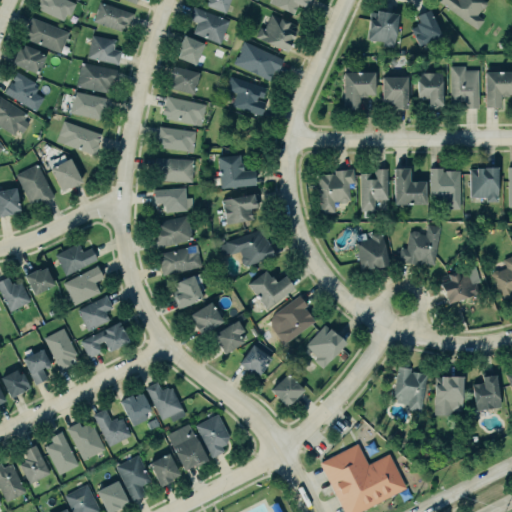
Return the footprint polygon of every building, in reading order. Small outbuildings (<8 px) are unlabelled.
[(40,6),(37,5),(39,1),(36,0),(68,0),(75,3),(69,14),(65,13),(62,20),(38,9),(40,6)] [(230,0),(225,13),(204,5),(205,0),(230,0)] [(268,2),(268,0),(309,0),(307,7),(298,3),(293,13),(268,2)] [(439,1),(439,0),(484,0),(486,1),(486,4),(483,8),(481,8),(476,14),(483,20),(476,28),(439,1)] [(99,2),(92,20),(121,30),(122,27),(124,28),(125,24),(128,25),(133,13),(99,2)] [(197,22),(188,18),(193,6),(229,20),(219,44),(192,33),(197,22)] [(370,11),(366,39),(383,41),(382,45),(394,47),(398,13),(383,11),(383,10),(377,9),(377,12),(370,11)] [(430,9),(442,35),(419,46),(410,28),(416,25),(415,23),(419,21),(416,15),(430,9)] [(259,26),(254,37),(287,52),(293,39),(292,38),(295,31),(293,31),(296,25),(289,22),(270,13),(263,28),(259,26)] [(68,31),(60,52),(22,36),(31,16),(68,31)] [(91,34),(86,57),(118,64),(120,50),(113,49),(115,39),(91,34)] [(184,35),(177,50),(180,51),(177,57),(195,65),(204,43),(184,35)] [(242,40),(231,63),(268,80),(273,70),(277,72),(283,59),(242,40)] [(12,63),(18,47),(22,48),(23,44),(39,50),(38,52),(45,55),(38,74),(12,63)] [(80,62),(75,86),(107,93),(109,85),(110,86),(111,81),(114,82),(116,70),(80,62)] [(449,65),(450,103),(456,103),(456,108),(478,108),(477,69),(464,70),(464,65),(449,65)] [(173,66),(170,78),(172,79),(169,88),(193,94),(199,72),(173,66)] [(3,92),(10,81),(12,82),(13,81),(11,79),(15,71),(34,82),(32,85),(37,88),(34,92),(42,97),(34,111),(3,92)] [(442,71),(443,104),(436,104),(436,105),(429,105),(429,99),(417,99),(417,72),(442,71)] [(344,72),(344,109),(359,109),(359,96),(366,96),(366,94),(374,94),(374,72),(344,72)] [(511,72),(485,72),(485,107),(501,107),(500,96),(508,96),(508,94),(511,94),(511,72)] [(235,92),(231,106),(261,115),(265,102),(256,99),(257,96),(263,98),(266,88),(230,76),(225,89),(235,92)] [(382,76),(382,103),(389,103),(389,104),(393,104),(393,109),(407,109),(407,77),(382,76)] [(72,91),(68,113),(101,119),(103,110),(107,111),(110,98),(72,91)] [(165,114),(161,114),(163,106),(164,106),(166,96),(205,104),(200,126),(164,118),(165,114)] [(0,97),(0,126),(13,135),(16,130),(21,133),(28,123),(22,119),(26,114),(0,97)] [(57,136),(63,120),(100,134),(96,144),(98,144),(94,155),(61,143),(63,138),(57,136)] [(158,125),(156,136),(162,137),(161,147),(192,151),(195,131),(158,125)] [(216,156),(219,188),(256,185),(254,169),(243,170),(242,163),(240,163),(239,154),(216,156)] [(52,159),(55,165),(69,157),(82,181),(69,188),(68,187),(61,190),(47,162),(52,159)] [(192,159),(191,182),(159,180),(160,168),(155,167),(156,157),(192,159)] [(15,174),(29,204),(34,201),(35,203),(43,199),(44,201),(53,197),(37,163),(15,174)] [(498,167),(498,201),(486,201),(485,197),(469,197),(469,168),(477,168),(477,167),(498,167)] [(348,183),(349,200),(347,200),(346,202),(341,203),(339,201),(333,201),(334,212),(321,213),(317,174),(331,173),(331,175),(334,174),(334,170),(353,168),(354,183),(348,183)] [(387,168),(387,199),(374,199),(374,211),(360,211),(360,173),(370,173),(370,174),(373,174),(373,168),(387,168)] [(410,168),(410,181),(426,181),(426,204),(394,204),(394,168),(410,168)] [(429,168),(442,168),(442,172),(444,172),(444,170),(459,170),(459,209),(446,209),(446,197),(429,197),(429,168)] [(0,189),(0,215),(11,214),(11,212),(20,210),(16,187),(0,189)] [(162,202),(162,205),(164,205),(165,212),(186,210),(184,187),(153,190),(154,203),(162,202)] [(221,200),(225,224),(252,219),(250,209),(257,207),(256,199),(254,199),(253,193),(221,200)] [(156,235),(153,236),(156,248),(191,240),(186,216),(158,222),(160,229),(155,231),(156,235)] [(439,226),(433,263),(416,261),(416,264),(398,261),(400,248),(405,249),(408,231),(411,232),(413,230),(418,231),(419,234),(425,235),(427,224),(439,226)] [(269,242),(273,241),(278,253),(244,266),(241,264),(239,259),(240,256),(238,251),(228,255),(221,253),(219,248),(223,242),(261,227),(263,233),(264,233),(266,238),(267,238),(269,242)] [(382,231),(389,265),(374,268),(374,267),(368,269),(367,267),(361,269),(355,241),(370,238),(369,233),(382,231)] [(54,254),(64,275),(96,259),(91,247),(82,252),(77,242),(54,254)] [(496,242),(499,251),(488,255),(485,246),(496,242)] [(195,244),(200,265),(161,275),(156,254),(195,244)] [(511,254),(501,259),(505,267),(497,271),(496,270),(492,271),(490,275),(502,303),(511,299),(511,254)] [(62,283),(73,305),(99,292),(94,282),(103,277),(96,265),(62,283)] [(24,275),(33,295),(54,285),(46,267),(40,270),(39,268),(24,275)] [(440,277),(442,283),(439,284),(446,305),(480,293),(476,281),(471,283),(466,268),(440,277)] [(246,284),(265,310),(295,288),(286,275),(276,282),(272,276),(270,278),(265,270),(246,284)] [(176,290),(170,292),(177,309),(203,298),(193,275),(173,283),(176,290)] [(0,280),(0,294),(9,311),(29,301),(19,281),(14,284),(13,282),(10,284),(6,277),(0,280)] [(76,309),(87,330),(109,319),(104,311),(112,307),(105,295),(76,309)] [(303,307),(304,309),(305,308),(314,321),(282,344),(270,328),(269,321),(270,318),(273,313),(299,295),(306,305),(303,307)] [(210,302),(222,321),(200,335),(188,315),(210,302)] [(237,320),(244,330),(238,334),(243,342),(224,354),(212,335),(237,320)] [(79,340),(88,357),(101,350),(98,343),(103,341),(109,352),(129,342),(119,321),(79,340)] [(324,325),(329,329),(330,328),(346,343),(322,369),(312,360),(316,356),(305,345),(324,325)] [(43,338),(60,371),(71,366),(68,360),(74,357),(73,355),(75,354),(62,328),(43,338)] [(252,344),(239,363),(250,371),(251,369),(259,375),(271,358),(252,344)] [(41,349),(50,366),(45,369),(44,367),(41,368),(46,378),(34,384),(22,359),(41,349)] [(397,365),(410,367),(409,371),(411,372),(412,370),(427,373),(420,412),(407,410),(408,404),(391,401),(397,365)] [(22,373),(18,375),(16,370),(0,378),(10,398),(26,390),(25,389),(29,387),(22,373)] [(288,372),(304,390),(286,407),(270,390),(288,372)] [(471,383),(475,410),(501,406),(496,373),(487,375),(487,372),(481,372),(483,382),(471,383)] [(435,376),(432,414),(452,415),(452,410),(461,410),(463,376),(442,375),(442,377),(435,376)] [(144,387),(159,419),(168,415),(171,421),(184,415),(171,387),(167,389),(166,386),(160,389),(156,381),(144,387)] [(118,400),(131,426),(146,419),(143,413),(151,410),(142,392),(139,394),(138,392),(132,395),(131,393),(118,400)] [(92,414),(108,446),(129,435),(121,418),(117,420),(115,417),(110,420),(104,408),(92,414)] [(194,425),(211,457),(223,451),(220,446),(226,443),(228,436),(217,413),(194,425)] [(154,418),(158,424),(149,429),(145,422),(154,418)] [(65,428),(82,460),(104,449),(90,421),(80,426),(78,422),(65,428)] [(187,422),(207,459),(195,466),(194,464),(184,469),(165,434),(187,422)] [(52,442),(49,436),(60,430),(77,464),(58,474),(43,446),(52,442)] [(368,463),(357,442),(318,462),(343,511),(357,511),(406,487),(388,453),(368,463)] [(34,444),(22,450),(26,458),(23,459),(24,461),(18,464),(28,483),(49,473),(34,444)] [(168,452),(179,473),(171,478),(172,479),(160,485),(148,462),(168,452)] [(136,453),(150,480),(140,485),(144,494),(132,500),(114,465),(136,453)] [(0,491),(5,501),(25,491),(10,463),(2,467),(0,463),(0,491)] [(117,479),(128,500),(125,502),(126,503),(109,511),(107,511),(96,490),(117,479)] [(85,484),(63,494),(71,511),(97,511),(99,511),(85,484)]
